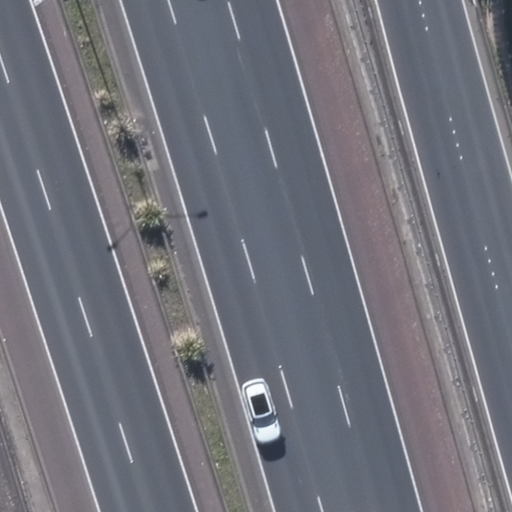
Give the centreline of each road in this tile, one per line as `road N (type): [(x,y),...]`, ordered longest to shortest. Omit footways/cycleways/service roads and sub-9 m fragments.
road 1 (motorway): [(172,0),(323,511)]
road 2 (motorway): [(145,511),(0,74)]
road 3 (motorway): [(432,0),(511,304)]
